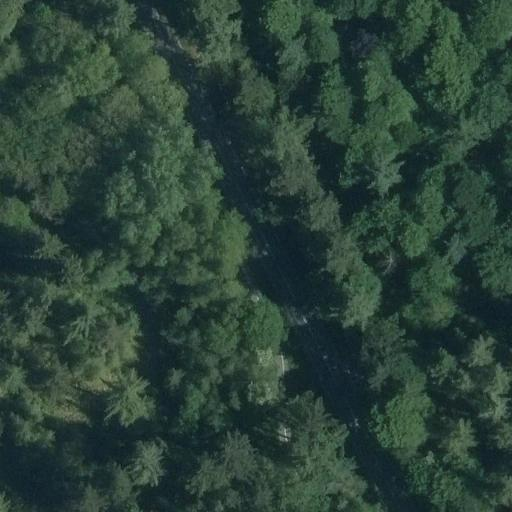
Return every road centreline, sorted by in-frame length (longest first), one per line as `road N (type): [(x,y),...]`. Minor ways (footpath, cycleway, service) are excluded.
road 1 (primary): [(399,511),(139,0)]
road 2 (track): [(478,511),(221,0)]
road 3 (track): [(128,511),(335,386)]
